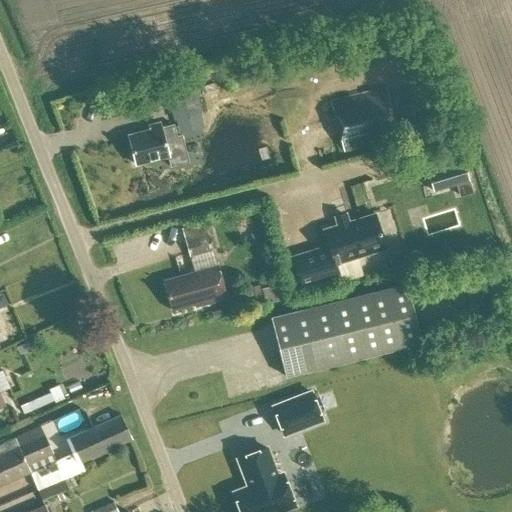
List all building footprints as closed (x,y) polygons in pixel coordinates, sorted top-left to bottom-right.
[(89,19),(75,22),(83,58),(142,45),(135,9),(109,14),(110,20),(90,24),(89,19)] [(179,139),(204,132),(192,84),(166,90),(179,139)] [(342,152),(398,137),(386,89),(330,102),(342,152)] [(134,165),(168,156),(160,125),(148,128),(149,132),(127,137),(134,165)] [(454,164),(452,157),(425,165),(433,193),(456,186),(459,197),(473,193),(463,162),(454,164)] [(250,210),(258,240),(270,237),(262,207),(250,210)] [(375,215),(323,231),(328,246),(289,258),(299,290),(318,284),(332,279),(336,278),(338,283),(390,267),(392,273),(406,269),(400,250),(387,254),(386,249),(375,215)] [(189,257),(212,250),(205,224),(181,230),(189,257)] [(194,308),(225,299),(216,266),(162,281),(171,311),(194,305),(194,308)] [(281,301),(277,285),(261,289),(265,305),(281,301)] [(422,345),(407,285),(271,319),(286,379),(422,345)] [(0,295),(0,307),(13,304),(10,293),(0,295)] [(24,414),(53,401),(50,394),(21,407),(24,414)] [(308,394),(271,408),(281,436),(319,422),(308,394)] [(39,492),(65,479),(84,471),(81,464),(132,440),(121,415),(69,439),(75,453),(31,473),(39,492)] [(51,453),(40,427),(0,445),(0,486),(29,474),(25,464),(51,453)] [(245,488),(230,493),(236,511),(277,511),(290,507),(278,475),(273,477),(262,449),(234,460),(245,488)] [(65,479),(39,492),(42,501),(68,489),(65,479)] [(116,511),(113,502),(91,511),(116,511)]
